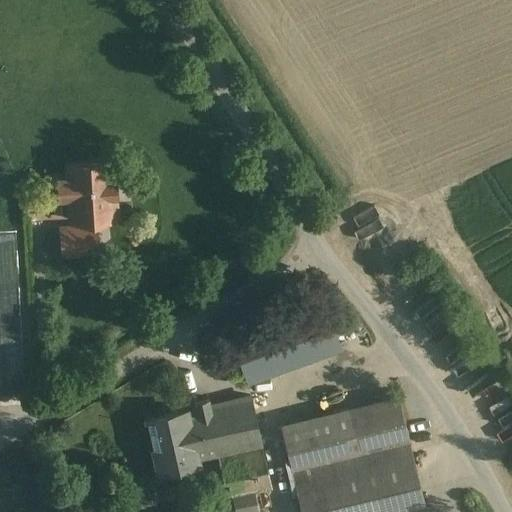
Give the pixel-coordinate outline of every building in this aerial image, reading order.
[(105,161),(67,163),(68,176),(64,177),(65,196),(69,195),(70,219),(108,217),(107,192),(114,192),(113,174),(106,174),(105,161)] [(93,225),(61,227),(62,254),(94,252),(93,225)] [(324,300),(230,335),(246,380),(340,345),(324,300)] [(195,408),(185,411),(196,458),(219,453),(261,444),(250,395),(209,405),(195,408)] [(398,396),(348,408),(358,454),(409,441),(398,396)] [(208,397),(193,400),(195,408),(209,405),(208,397)] [(348,408),(280,425),(291,471),(358,454),(348,408)] [(185,409),(146,417),(158,469),(197,460),(196,458),(185,411),(185,409)] [(358,454),(291,471),(301,511),(407,511),(425,507),(409,441),(358,454)] [(261,444),(219,453),(229,496),(271,487),(261,444)]
